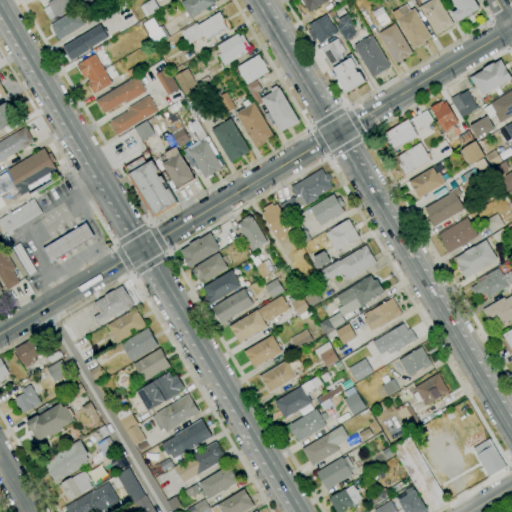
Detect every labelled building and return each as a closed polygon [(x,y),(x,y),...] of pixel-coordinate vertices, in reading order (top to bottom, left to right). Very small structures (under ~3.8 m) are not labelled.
[(50,20),(44,10),(49,6),(47,3),(52,0),(84,0),(56,17),(55,16),(50,20)] [(146,17),(140,7),(142,5),(151,0),(153,0),(159,10),(149,16),(148,15),(146,17)] [(190,18),(180,3),(184,0),(213,0),(215,3),(190,18)] [(309,13),(301,0),(329,0),(328,1),(309,13)] [(436,35),(433,30),(430,23),(428,23),(426,19),(427,18),(420,7),(431,0),(438,0),(453,25),(436,35)] [(457,22),(452,13),(457,10),(456,8),(455,7),(452,3),(453,0),(474,0),(480,9),(457,22)] [(413,50),(391,13),(398,9),(398,8),(406,4),(410,11),(414,8),(431,37),(427,39),(428,40),(426,42),(427,44),(423,47),(422,45),(413,50)] [(123,23),(116,12),(127,6),(133,17),(123,23)] [(381,26),(375,15),(374,15),(372,12),(382,6),(390,21),(381,26)] [(59,40),(51,25),(75,11),(84,25),(59,40)] [(188,45),(181,32),(197,23),(198,25),(219,12),(225,23),(224,23),(227,29),(206,41),(203,36),(188,45)] [(352,37),(353,38),(349,40),(349,39),(345,41),(336,26),(340,23),(338,20),(347,14),(353,24),(351,26),(356,35),(352,37)] [(320,43),(317,38),(314,40),(308,31),(311,29),(309,25),(326,15),(332,25),(333,24),(338,32),(336,33),(320,43)] [(154,46),(148,34),(149,34),(143,24),(153,18),(158,28),(162,25),(169,37),(154,46)] [(396,63),(378,33),(395,23),(413,53),(396,63)] [(71,60),(63,47),(101,25),(103,29),(105,28),(108,32),(106,33),(109,38),(88,50),(89,51),(73,60),(73,59),(71,60)] [(225,66),(218,55),(221,53),(217,46),(237,34),(239,36),(242,34),(250,47),(247,49),(248,51),(225,66)] [(372,78),(353,46),(372,35),(391,67),(372,78)] [(345,93),(342,88),(340,89),(336,83),(338,81),(335,76),(337,75),(321,48),(332,42),(339,53),(341,51),(344,56),(342,57),(344,62),(351,58),(356,66),(354,68),(358,73),(359,72),(365,81),(345,93)] [(93,95),(86,83),(89,81),(86,77),(84,78),(76,65),(95,54),(112,84),(93,95)] [(247,85),(237,68),(258,55),(262,60),(266,66),(265,66),(268,72),(247,85)] [(511,79),(483,96),(475,83),(472,85),(468,79),(483,70),(482,69),(493,63),(494,64),(501,60),(511,79)] [(130,78),(126,72),(140,63),(144,69),(130,78)] [(168,96),(155,75),(166,68),(178,89),(168,96)] [(185,95),(174,76),(187,68),(199,87),(185,95)] [(102,114),(95,101),(137,76),(143,86),(143,85),(145,87),(144,88),(146,92),(126,104),(126,103),(124,104),(123,103),(105,113),(105,112),(102,114)] [(281,132),(264,102),(257,106),(246,86),(256,80),(262,89),(257,92),(261,98),(272,92),(270,89),(276,86),(278,88),(279,87),(300,123),(290,128),(289,127),(281,132)] [(511,115),(500,123),(495,115),(489,119),(483,109),(490,104),(511,89),(511,115)] [(461,118),(450,99),(460,92),(461,94),(467,90),(478,108),(461,118)] [(227,113),(218,97),(226,92),(235,108),(227,113)] [(116,136),(109,124),(111,123),(110,121),(127,111),(126,110),(129,108),(129,107),(148,95),(151,100),(152,99),(153,101),(152,102),(158,111),(127,129),(128,130),(126,131),(125,130),(116,136)] [(195,115),(188,103),(199,96),(206,108),(195,115)] [(446,134),(430,108),(441,101),(443,103),(445,102),(458,123),(454,126),(455,128),(446,134)] [(0,105),(6,102),(17,121),(0,130),(0,105)] [(170,113),(167,108),(178,102),(181,107),(173,112),(173,111),(170,113)] [(256,148),(236,113),(254,102),(274,136),(265,141),(266,142),(256,148)] [(179,147),(171,134),(172,134),(168,127),(163,119),(164,118),(161,113),(165,111),(169,116),(175,112),(180,120),(178,122),(182,128),(183,128),(190,140),(179,147)] [(418,129),(412,119),(426,111),(432,121),(418,129)] [(231,163),(211,130),(231,118),(250,151),(231,163)] [(390,152),(380,136),(408,119),(418,136),(390,152)] [(142,142),(134,128),(146,120),(154,134),(142,142)] [(0,161),(0,141),(25,127),(34,142),(25,147),(26,148),(21,151),(21,150),(5,159),(6,160),(1,163),(1,161),(0,161)] [(464,147),(458,136),(468,130),(474,141),(464,147)] [(205,178),(189,151),(201,144),(196,136),(204,132),(207,138),(204,140),(205,141),(206,141),(222,168),(205,178)] [(177,190),(162,164),(163,163),(160,157),(172,150),(165,138),(171,134),(178,147),(176,148),(187,166),(188,166),(190,169),(190,171),(195,179),(177,190)] [(481,171),(476,163),(473,165),(472,164),(469,166),(460,151),(464,149),(463,148),(476,141),(485,157),(483,158),(489,167),(481,171)] [(405,176),(394,159),(420,143),(431,160),(405,176)] [(0,207),(0,176),(7,172),(6,172),(44,149),(47,155),(51,153),(56,161),(52,163),(56,169),(39,180),(41,184),(22,196),(21,195),(13,200),(5,205),(0,207)] [(492,167),(485,156),(495,150),(502,161),(492,167)] [(155,218),(155,217),(154,217),(153,216),(152,217),(128,176),(129,176),(125,168),(142,157),(146,164),(152,161),(159,172),(156,173),(159,178),(162,176),(177,203),(176,204),(177,205),(155,218)] [(497,178),(492,169),(505,161),(509,168),(506,170),(508,171),(497,178)] [(419,199),(409,181),(440,164),(444,171),(440,173),(446,183),(419,199)] [(306,205),(300,195),(297,197),(291,187),(322,169),(326,175),(328,173),(332,180),(329,181),(333,188),(317,197),(318,198),(306,205)] [(511,188),(507,192),(499,179),(511,172),(511,173),(511,188)] [(433,227),(428,218),(430,217),(425,209),(449,194),(448,193),(458,187),(463,196),(459,199),(464,208),(433,227)] [(320,226),(310,208),(333,194),(336,199),(339,197),(344,205),(341,207),(344,212),(320,226)] [(288,217),(281,205),(293,197),(301,209),(288,217)] [(6,234),(0,224),(0,219),(33,199),(42,213),(6,234)] [(281,239),(280,237),(276,237),(262,213),(265,211),(263,208),(272,203),(273,206),(277,204),(293,231),(281,239)] [(493,232),(486,220),(497,214),(504,225),(493,232)] [(253,251),(237,226),(240,224),(239,223),(243,221),(242,220),(250,215),(251,217),(252,217),(267,242),(253,251)] [(303,244),(290,222),(298,217),(305,230),(306,230),(308,234),(307,234),(311,239),(303,244)] [(448,253),(438,236),(467,218),(478,236),(448,253)] [(335,252),(325,234),(331,230),(330,230),(349,219),(359,238),(335,252)] [(51,263),(43,249),(86,224),(94,237),(51,263)] [(189,268),(183,259),(185,258),(181,251),(189,245),(189,244),(198,239),(199,240),(210,233),(220,249),(189,268)] [(466,279),(458,265),(459,265),(455,258),(464,253),(463,252),(474,246),(474,247),(486,240),(497,260),(491,264),(492,265),(482,271),(481,270),(466,279)] [(239,256),(233,254),(237,242),(242,244),(239,256)] [(27,276),(26,275),(10,248),(18,243),(35,271),(27,276)] [(6,290),(0,279),(0,244),(14,268),(11,270),(17,280),(19,283),(6,290)] [(324,281),(318,272),(338,260),(339,261),(366,245),(376,263),(347,279),(344,273),(337,277),(337,275),(330,280),(329,278),(324,281)] [(316,269),(313,264),(316,263),(313,258),(324,251),(330,261),(319,268),(319,267),(316,269)] [(201,284),(192,269),(218,253),(228,268),(201,284)] [(262,278),(256,267),(263,262),(270,274),(262,278)] [(488,298),(485,294),(482,295),(481,292),(475,296),(470,288),(478,284),(476,280),(485,275),(485,276),(498,268),(503,275),(509,272),(511,275),(508,276),(511,282),(508,284),(509,286),(488,298)] [(210,305),(204,296),(206,294),(202,288),(231,270),(241,286),(210,305)] [(343,317),(338,309),(342,306),(336,296),(371,275),(374,281),(377,279),(384,292),(362,306),(343,317)] [(272,298),(265,286),(276,279),(284,291),(272,298)] [(99,326),(93,317),(100,313),(94,303),(105,297),(104,295),(113,290),(114,291),(122,286),(134,305),(99,326)] [(221,324),(211,308),(244,289),(249,297),(252,295),(256,302),(253,304),(253,305),(221,324)] [(311,307),(304,296),(316,289),(322,300),(311,307)] [(299,316),(288,299),(298,292),(302,297),(309,309),(309,310),(299,316)] [(239,343),(229,327),(257,310),(281,295),(290,309),(268,322),(265,317),(264,317),(266,321),(264,321),(267,326),(239,343)] [(511,318),(494,329),(483,310),(504,297),(505,299),(511,295),(511,318)] [(371,331),(364,319),(366,317),(364,314),(370,310),(370,311),(393,298),(402,314),(380,328),(379,326),(371,331)] [(117,343),(107,326),(136,308),(146,326),(117,343)] [(309,310),(311,314),(302,319),(299,316),(309,310)] [(325,334),(319,324),(328,318),(328,319),(339,313),(345,322),(334,329),(325,334)] [(355,337),(347,324),(334,332),(342,344),(355,337)] [(381,355),(373,342),(403,324),(407,330),(410,328),(417,339),(399,350),(400,350),(397,352),(396,351),(389,354),(387,351),(381,355)] [(132,362),(121,344),(147,328),(158,346),(132,362)] [(511,351),(503,335),(511,329),(511,351)] [(297,351),(290,339),(306,330),(313,341),(297,351)] [(254,368),(244,352),(272,335),(282,352),(254,368)] [(25,368),(14,349),(33,337),(43,353),(35,358),(37,361),(25,368)] [(326,367),(320,356),(318,357),(314,350),(328,342),(338,360),(326,367)] [(408,376),(399,360),(421,347),(431,363),(408,376)] [(143,382),(133,364),(160,348),(170,366),(143,382)] [(50,363),(47,357),(59,350),(63,356),(50,363)] [(269,393),(259,377),(287,360),(287,361),(296,356),(301,364),(292,369),(297,377),(269,393)] [(0,382),(0,359),(9,374),(4,377),(5,379),(0,382)] [(356,382),(348,369),(365,359),(373,372),(356,382)] [(54,382),(46,369),(61,360),(69,373),(54,382)] [(94,379),(89,371),(99,365),(103,373),(94,379)] [(148,411),(136,391),(169,372),(172,378),(176,375),(184,388),(180,390),(180,391),(172,396),(173,397),(157,407),(157,406),(148,411)] [(324,382),(320,377),(327,372),(331,378),(324,382)] [(425,406),(422,400),(418,403),(413,394),(417,392),(414,388),(438,373),(442,381),(448,392),(425,406)] [(387,396),(381,386),(393,379),(399,389),(387,396)] [(284,419),(275,402),(310,381),(314,388),(308,392),(309,394),(307,395),(312,402),(284,419)] [(21,414),(13,400),(22,394),(20,391),(30,384),(41,403),(33,408),(32,407),(21,414)] [(75,399),(69,390),(80,384),(85,392),(75,399)] [(319,404),(316,399),(337,387),(337,386),(340,384),(344,390),(319,404)] [(353,415),(343,400),(356,392),(365,407),(353,415)] [(166,432),(164,429),(160,431),(152,417),(156,415),(155,414),(189,394),(200,412),(166,432)] [(112,408),(109,403),(122,396),(124,400),(112,408)] [(86,417),(81,408),(90,402),(95,411),(86,417)] [(38,442),(26,422),(37,415),(38,417),(61,403),(63,407),(66,406),(74,420),(62,427),(64,430),(50,438),(49,436),(38,442)] [(406,427),(395,409),(406,403),(408,405),(409,405),(418,420),(406,427)] [(125,431),(119,421),(120,421),(116,413),(127,406),(137,424),(125,431)] [(299,442),(295,436),(294,437),(288,426),(316,409),(320,415),(324,413),(328,419),(323,422),(326,426),(299,442)] [(174,459),(170,454),(167,456),(161,444),(175,436),(174,435),(202,419),(212,437),(174,459)] [(134,445),(126,431),(137,425),(145,439),(134,445)] [(103,438),(98,430),(105,426),(110,434),(103,438)] [(312,466),(302,449),(341,426),(349,438),(336,445),(339,450),(312,466)] [(363,442),(358,434),(368,428),(373,436),(363,442)] [(95,465),(92,460),(93,456),(102,451),(97,444),(109,437),(116,449),(105,456),(106,458),(95,465)] [(430,511),(392,447),(409,437),(448,502),(430,511)] [(489,477),(476,455),(477,455),(473,449),(489,439),(493,445),(506,467),(489,477)] [(55,483),(42,462),(79,440),(88,455),(87,456),(89,460),(86,462),(88,464),(55,483)] [(196,476),(195,475),(182,483),(173,468),(186,460),(186,459),(216,441),(226,458),(196,476)] [(386,459),(382,451),(389,447),(393,454),(386,459)] [(117,473),(110,463),(122,456),(128,465),(117,473)] [(327,490),(316,473),(341,457),(343,459),(347,456),(353,467),(351,468),(353,470),(350,472),(352,475),(327,490)] [(163,472),(159,464),(169,458),(174,465),(163,472)] [(209,500),(206,496),(204,497),(200,491),(203,490),(199,483),(228,465),(238,482),(209,500)] [(68,501),(59,486),(61,485),(60,484),(71,477),(72,478),(84,471),(92,467),(95,472),(88,476),(90,479),(88,480),(92,487),(68,501)] [(116,475),(129,468),(145,495),(132,503),(116,475)] [(120,502),(105,510),(105,509),(99,511),(68,511),(65,507),(75,501),(76,501),(92,492),(108,482),(120,502)] [(395,493),(392,488),(401,482),(405,486),(395,493)] [(192,497),(190,494),(187,496),(184,491),(195,485),(200,493),(192,497)] [(336,511),(328,498),(338,492),(338,493),(345,489),(345,490),(353,485),(362,499),(356,502),(358,506),(353,509),(351,506),(347,508),(348,509),(343,511),(336,511)] [(372,508),(366,500),(385,487),(391,495),(386,498),(386,499),(372,508)] [(404,511),(398,501),(407,495),(405,491),(412,487),(414,491),(415,491),(427,510),(426,511),(404,511)] [(201,511),(211,506),(212,508),(244,489),(254,506),(243,511),(212,511),(210,511),(201,511)] [(147,511),(146,509),(141,511),(139,511),(134,502),(146,495),(155,511),(147,511)] [(172,510),(167,502),(175,497),(180,505),(172,510)] [(201,511),(196,511),(195,510),(191,511),(188,511),(186,507),(191,503),(193,506),(204,500),(209,507),(201,511)] [(374,511),(390,501),(396,511),(374,511)]
